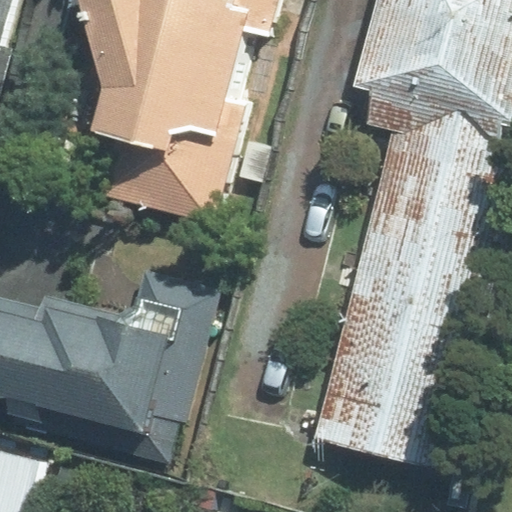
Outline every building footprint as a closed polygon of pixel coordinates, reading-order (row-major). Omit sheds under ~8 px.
[(0,0),(0,108),(32,0),(0,0)] [(88,0),(114,93),(100,143),(128,151),(112,206),(220,236),(257,105),(240,100),(265,14),(216,0),(88,0)] [(511,0),(408,0),(377,136),(411,144),(337,457),(466,487),(511,293),(511,0)] [(137,337),(0,296),(0,403),(183,456),(230,297),(155,275),(137,337)] [(32,511),(44,457),(0,447),(0,511),(32,511)]
